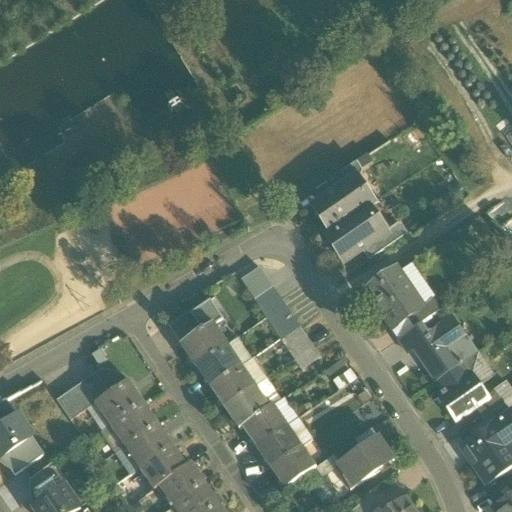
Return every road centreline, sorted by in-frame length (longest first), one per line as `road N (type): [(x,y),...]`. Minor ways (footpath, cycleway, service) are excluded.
road 1 (residential): [(264,241),(295,246),(449,462),(465,511)]
road 2 (residential): [(259,511),(126,317)]
road 3 (residential): [(126,317),(264,241)]
road 4 (residential): [(0,387),(126,317)]
